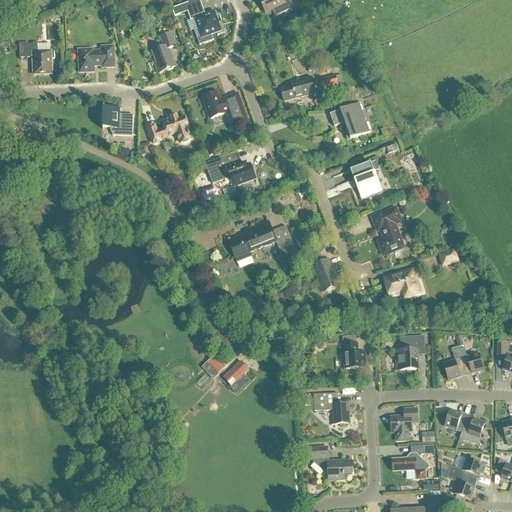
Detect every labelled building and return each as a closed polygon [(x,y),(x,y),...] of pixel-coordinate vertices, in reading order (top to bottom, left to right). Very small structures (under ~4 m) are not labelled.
[(205,16),(202,7),(199,0),(172,10),(175,18),(188,13),(191,22),(195,20),(198,30),(194,31),(200,46),(213,41),(211,36),(216,34),(218,37),(225,34),(221,23),(218,24),(214,13),(205,16)] [(259,0),(266,14),(272,11),(275,18),(293,9),(289,0),(259,0)] [(160,39),(164,48),(164,49),(152,53),(157,66),(155,67),(158,75),(169,71),(169,70),(176,68),(170,50),(176,48),(172,35),(160,39)] [(50,45),(38,46),(38,45),(19,46),(20,60),(33,59),(34,76),(52,75),(51,60),(55,60),(54,53),(52,53),(52,52),(50,52),(50,45)] [(93,51),(79,52),(80,74),(94,73),(94,67),(103,67),(103,69),(114,68),(114,48),(102,49),(102,53),(93,53),(93,51)] [(190,53),(192,60),(200,58),(197,51),(190,53)] [(342,76),(341,76),(336,77),(338,87),(344,85),(342,76)] [(338,87),(336,77),(319,81),(322,91),(338,87)] [(297,86),(281,90),(284,103),(315,95),(311,78),(296,82),(297,86)] [(239,104),(231,107),(228,99),(220,102),(218,94),(204,99),(211,119),(231,112),(236,127),(246,123),(239,104)] [(330,115),(334,128),(342,125),(348,141),(369,134),(359,105),(330,115)] [(120,116),(120,111),(121,111),(104,110),(104,115),(102,117),(102,118),(102,120),(102,122),(104,124),(103,129),(110,129),(113,137),(133,138),(133,116),(120,116)] [(155,126),(147,129),(153,145),(161,142),(160,141),(177,135),(180,144),(181,144),(184,145),(188,143),(189,141),(191,140),(190,137),(189,133),(189,134),(188,131),(189,130),(184,118),(178,120),(177,117),(171,119),(172,122),(163,126),(165,130),(157,133),(155,126)] [(216,155),(212,144),(203,147),(207,159),(216,155)] [(389,155),(398,152),(396,145),(387,149),(389,155)] [(250,165),(242,168),(237,153),(205,165),(213,185),(231,179),(235,188),(256,180),(250,165)] [(371,165),(371,164),(350,172),(354,182),(361,200),(372,196),(373,198),(382,194),(374,173),(379,171),(376,163),(371,165)] [(435,193),(429,195),(431,201),(437,199),(435,193)] [(228,206),(239,202),(236,194),(225,198),(228,206)] [(379,246),(382,255),(386,256),(393,253),(395,254),(399,252),(400,251),(404,249),(395,226),(401,223),(396,209),(372,219),(377,233),(381,231),(384,241),(381,242),(379,246)] [(229,243),(237,264),(252,258),(251,254),(276,244),(280,254),(294,248),(286,227),(272,233),(268,223),(245,233),(246,236),(229,243)] [(314,228),(296,236),(302,250),(310,246),(307,239),(318,235),(314,228)] [(326,249),(321,238),(314,241),(316,246),(311,247),(312,251),(310,252),(312,258),(320,255),(326,249)] [(438,256),(442,269),(459,263),(455,251),(438,256)] [(333,268),(330,261),(311,268),(313,274),(315,273),(323,293),(326,292),(328,293),(331,292),(332,290),(339,287),(332,269),(333,268)] [(412,271),(384,280),(389,296),(402,292),(405,301),(420,296),(412,271)] [(461,337),(455,339),(458,349),(464,347),(461,337)] [(342,339),(343,345),(340,345),(341,356),(345,356),(345,370),(365,369),(365,354),(359,354),(358,344),(357,344),(356,338),(342,339)] [(425,338),(400,339),(401,351),(395,352),(396,372),(418,371),(418,372),(419,372),(418,357),(426,356),(425,338)] [(506,356),(506,342),(497,342),(497,356),(506,356)] [(452,350),(455,362),(443,365),(448,382),(456,380),(457,380),(460,379),(467,377),(462,360),(461,360),(458,349),(452,350)] [(467,358),(462,360),(467,377),(472,375),(472,376),(475,375),(475,374),(484,372),(479,355),(467,358)] [(511,374),(511,357),(507,356),(502,371),(511,374)] [(214,357),(208,363),(219,374),(225,369),(214,357)] [(248,370),(241,362),(223,379),(230,386),(248,370)] [(338,394),(325,395),(314,396),(314,412),(334,411),(334,426),(349,425),(348,405),(338,405),(338,394)] [(408,442),(408,433),(412,433),(411,424),(418,424),(417,410),(404,410),(404,418),(391,418),(391,434),(396,434),(397,442),(408,442)] [(462,434),(467,419),(461,417),(462,415),(459,413),(459,414),(450,411),(444,428),(456,432),(462,434)] [(477,420),(473,419),(473,421),(467,419),(462,434),(459,440),(479,447),(481,440),(479,439),(485,423),(477,420)] [(511,421),(510,422),(501,424),(506,441),(511,439),(511,421)] [(435,433),(426,433),(427,444),(435,443),(435,433)] [(425,472),(429,468),(419,459),(422,456),(424,456),(424,447),(411,448),(411,454),(413,454),(413,456),(410,456),(407,459),(407,460),(393,461),(394,472),(415,471),(416,472),(417,481),(426,480),(425,472)] [(344,476),(352,476),(352,462),(328,463),(327,448),(311,449),(312,461),(315,460),(315,463),(324,472),(328,471),(329,482),(344,481),(344,476)] [(441,464),(441,471),(475,483),(477,477),(479,478),(480,475),(483,476),(486,467),(479,465),(480,461),(472,458),(470,462),(466,460),(462,471),(450,467),(450,468),(441,464)] [(511,467),(506,465),(507,463),(499,461),(495,473),(502,475),(500,480),(511,484),(511,483),(511,467)] [(473,488),(475,483),(441,471),(441,478),(458,484),(454,495),(471,501),(473,493),(474,493),(475,489),(473,488)] [(438,491),(438,483),(424,484),(424,492),(438,491)] [(440,511),(440,498),(440,497),(429,498),(429,511),(440,511)]
